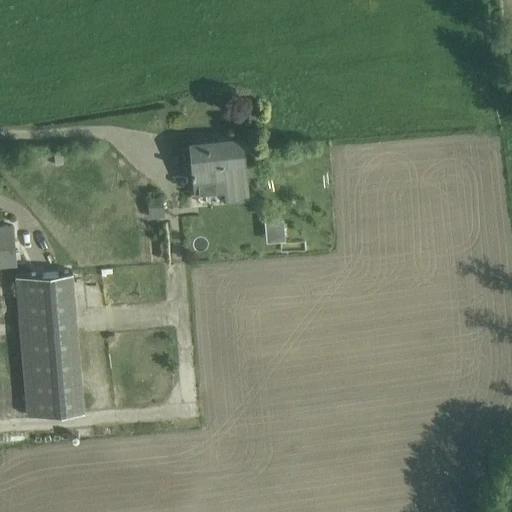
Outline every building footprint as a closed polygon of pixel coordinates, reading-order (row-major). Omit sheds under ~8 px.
[(191,142),(191,146),(196,190),(226,187),(227,199),(248,197),(245,156),(243,136),(227,138),(228,143),(209,144),(209,141),(191,142)] [(150,217),(164,216),(163,199),(148,200),(150,217)] [(268,238),(286,237),(286,217),(267,218),(268,238)] [(0,261),(15,260),(12,224),(0,225),(0,261)] [(27,414),(85,409),(73,271),(16,276),(27,414)]
